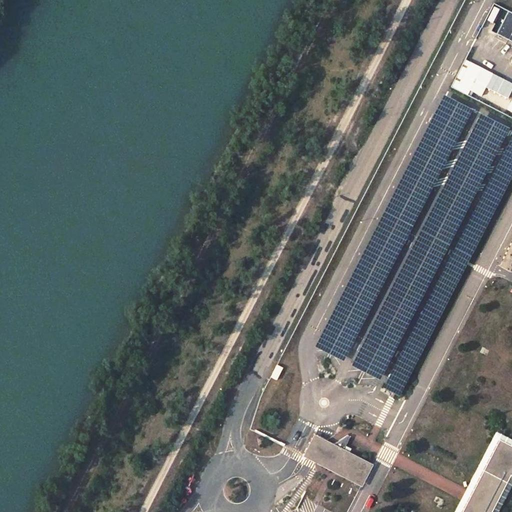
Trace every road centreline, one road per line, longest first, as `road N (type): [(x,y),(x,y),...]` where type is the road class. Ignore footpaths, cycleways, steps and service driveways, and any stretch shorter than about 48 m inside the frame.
road 1 (track): [(67,511),(331,0)]
road 2 (track): [(143,511),(405,0)]
road 3 (unclassified): [(230,458),(232,420),(451,0)]
